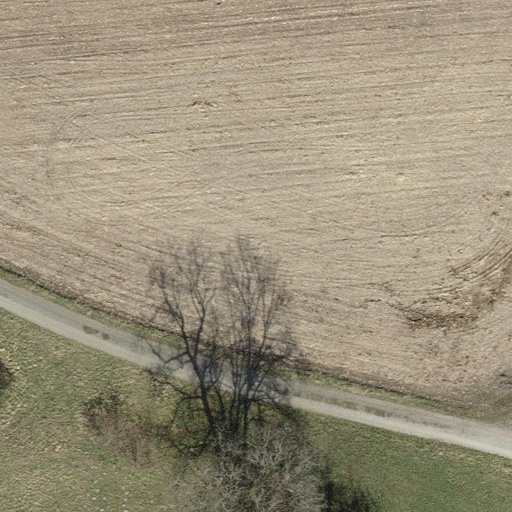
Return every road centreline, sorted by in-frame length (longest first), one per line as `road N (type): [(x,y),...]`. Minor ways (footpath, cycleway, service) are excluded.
road 1 (track): [(170,360),(511,441)]
road 2 (track): [(0,290),(170,360)]
